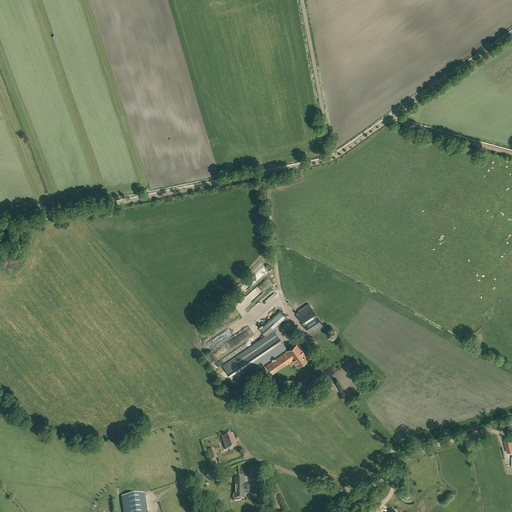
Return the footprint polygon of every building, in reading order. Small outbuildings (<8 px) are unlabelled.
[(251,310),(253,313),(268,303),(265,299),(251,310)] [(323,326),(320,321),(309,305),(297,314),(311,335),(323,326)] [(265,336),(233,357),(222,365),(235,383),(286,348),(274,330),(268,334),(286,317),(280,310),(259,329),(265,336)] [(291,331),(293,325),(289,321),(283,323),(281,328),(286,333),(291,331)] [(283,353),(266,365),(272,374),(291,361),(290,361),(293,359),(297,366),(309,358),(298,343),(283,353)] [(226,450),(236,446),(232,434),(222,437),(226,450)] [(503,450),(505,450),(505,454),(511,453),(511,450),(511,449),(511,441),(502,443),(503,450)] [(211,460),(217,458),(214,449),(208,451),(211,460)] [(241,499),(244,499),(244,491),(260,491),(260,484),(241,484),(241,478),(234,478),(234,494),(233,498),(235,500),(238,500),(241,499)] [(195,497),(197,503),(201,502),(199,496),(198,491),(196,487),(192,488),(195,497)] [(122,511),(145,511),(142,489),(119,493),(122,511)]
